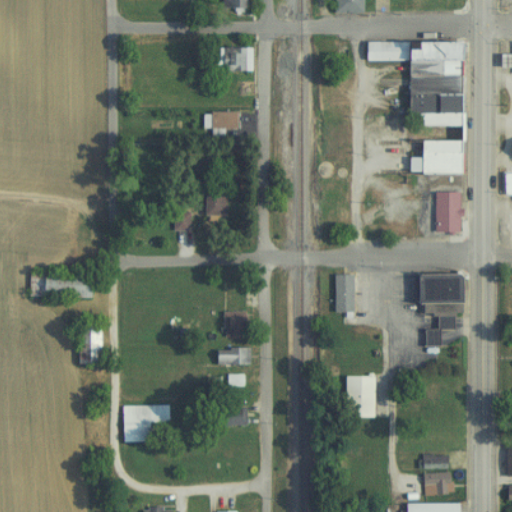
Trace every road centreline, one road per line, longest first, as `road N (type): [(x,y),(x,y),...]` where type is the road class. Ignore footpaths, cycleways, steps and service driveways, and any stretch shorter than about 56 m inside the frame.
road 1 (secondary): [(480,511),(483,0)]
road 2 (residential): [(483,28),(112,29)]
road 3 (residential): [(481,257),(114,256)]
road 4 (residential): [(263,257),(267,0)]
road 5 (residential): [(267,511),(263,257)]
road 6 (residential): [(113,427),(113,201)]
road 7 (residential): [(112,0),(113,201)]
road 8 (residential): [(267,489),(186,493),(137,485),(117,463),(113,427)]
